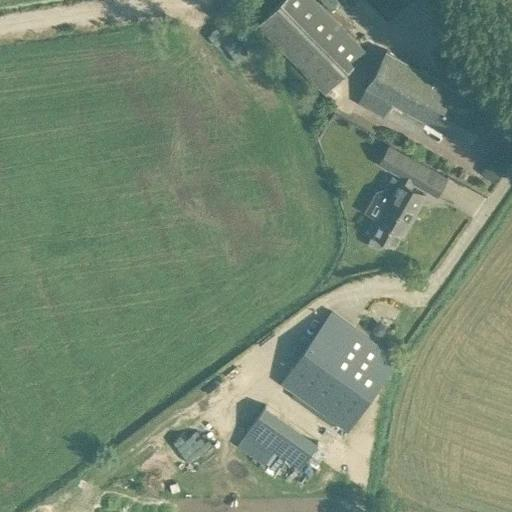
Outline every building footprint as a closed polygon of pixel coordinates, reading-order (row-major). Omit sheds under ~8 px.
[(325,94),(367,53),(315,0),(282,0),(258,25),(325,94)] [(487,105),(387,49),(362,95),(359,101),(385,116),(387,112),(419,131),(426,119),(467,142),(487,105)] [(333,114),(331,126),(349,129),(351,117),(333,114)] [(379,162),(421,185),(437,194),(447,177),(430,168),(389,145),(379,162)] [(490,161),(482,172),(493,181),(501,170),(490,161)] [(410,221),(417,209),(426,194),(392,175),(385,187),(391,190),(376,216),(375,217),(368,230),(372,232),(373,232),(369,238),(371,245),(379,249),(385,247),(388,241),(394,244),(407,220),(410,221)] [(397,358),(332,311),(320,327),(310,341),(302,336),(293,348),(301,354),(282,381),(348,428),(385,374),(397,358)] [(299,469),(318,442),(266,405),(247,432),(273,451),(266,460),(279,469),(286,460),(299,469)]
